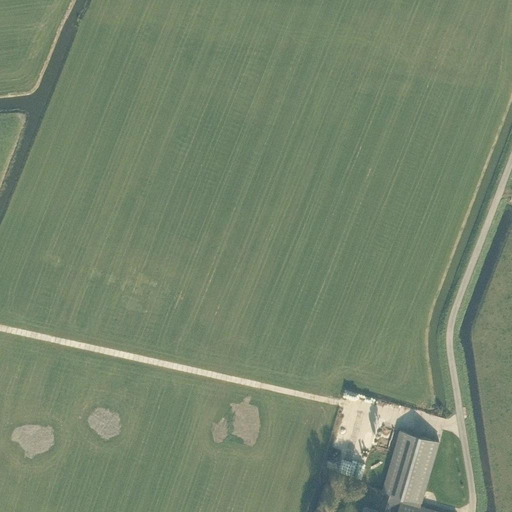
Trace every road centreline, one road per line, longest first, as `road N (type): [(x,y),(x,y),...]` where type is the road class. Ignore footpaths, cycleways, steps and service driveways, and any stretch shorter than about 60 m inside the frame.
road 1 (track): [(399,420),(0,328)]
road 2 (unclassified): [(511,158),(448,341),(471,511)]
